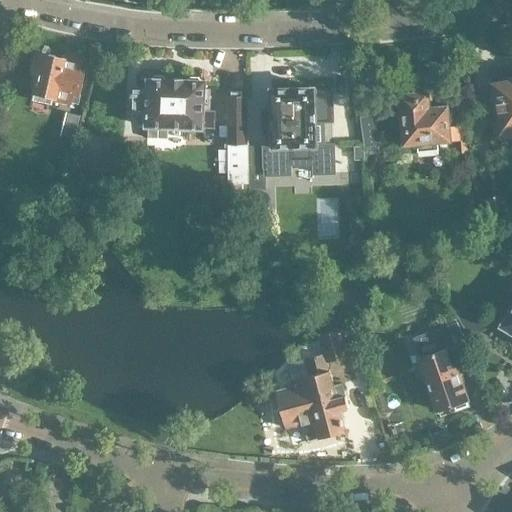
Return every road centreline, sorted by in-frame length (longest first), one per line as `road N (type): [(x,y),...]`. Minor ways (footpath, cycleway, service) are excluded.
road 1 (residential): [(511,13),(331,25),(117,25),(14,0)]
road 2 (residential): [(437,485),(305,490),(171,478)]
road 3 (residential): [(171,478),(0,424)]
